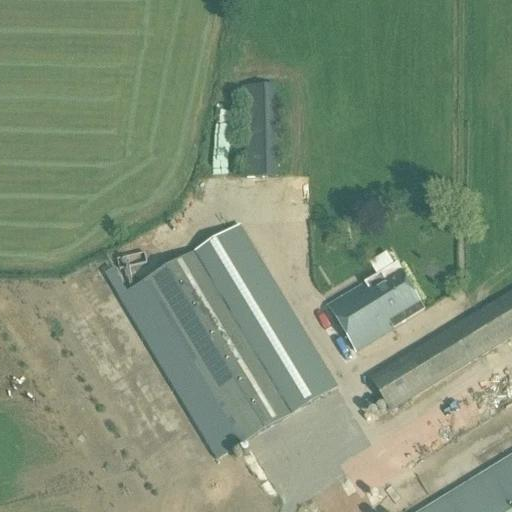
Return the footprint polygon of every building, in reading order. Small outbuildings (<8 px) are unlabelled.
[(244,89),(246,181),(279,180),(277,87),(244,89)] [(332,378),(241,227),(149,282),(246,444),(337,389),(331,378),(332,378)] [(317,263),(318,281),(330,279),(329,262),(317,263)] [(329,308),(358,355),(425,313),(396,266),(329,308)] [(511,329),(511,294),(374,381),(390,406),(511,329)] [(82,414),(65,429),(78,442),(94,427),(82,414)] [(511,511),(511,463),(432,511),(511,511)]
